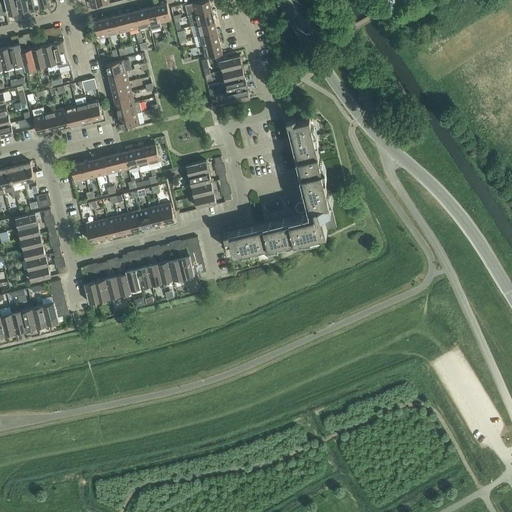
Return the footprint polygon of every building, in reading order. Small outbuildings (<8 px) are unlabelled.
[(19,11),(16,0),(4,0),(8,14),(19,11)] [(30,8),(27,0),(16,0),(19,11),(30,8)] [(27,0),(30,8),(40,6),(38,0),(27,0)] [(189,15),(195,14),(212,9),(209,0),(203,0),(186,4),(189,15)] [(156,5),(160,22),(171,20),(167,2),(156,5)] [(145,8),(150,25),(160,22),(156,5),(145,8)] [(150,25),(145,8),(135,10),(139,28),(150,25)] [(195,14),(197,24),(215,20),(212,9),(195,14)] [(124,13),(129,30),(139,28),(135,10),(124,13)] [(129,30),(124,13),(114,15),(118,33),(129,30)] [(103,18),(108,35),(118,33),(114,15),(103,18)] [(108,35),(103,18),(92,21),(97,38),(108,35)] [(197,24),(200,35),(217,30),(215,20),(197,24)] [(200,35),(202,45),(220,41),(217,30),(200,35)] [(64,40),(53,42),(57,61),(58,66),(70,63),(68,59),(64,40)] [(220,41),(202,45),(205,56),(222,52),(220,41)] [(47,64),(57,61),(53,42),(42,45),(47,64)] [(19,43),(9,46),(14,65),(24,62),(21,50),(22,50),(20,44),(20,43),(19,43)] [(36,67),(47,64),(42,45),(32,47),(36,67)] [(9,46),(0,47),(0,54),(3,67),(14,65),(9,46)] [(21,50),(24,62),(25,69),(27,69),(28,74),(37,72),(36,67),(32,47),(22,50),(21,50)] [(139,63),(147,61),(146,52),(131,54),(133,68),(140,67),(139,63)] [(223,70),(242,65),(239,54),(220,59),(223,70)] [(109,75),(126,70),(124,59),(106,64),(109,75)] [(242,65),(223,70),(226,81),(245,76),(242,65)] [(209,67),(204,68),(207,81),(212,80),(209,67)] [(112,85),(129,81),(126,70),(109,75),(112,85)] [(245,76),(226,81),(228,91),(247,86),(245,76)] [(129,81),(112,85),(114,96),(131,91),(129,81)] [(228,91),(231,102),(250,98),(247,86),(228,91)] [(217,101),(214,88),(209,89),(212,102),(217,101)] [(117,106),(134,102),(131,91),(114,96),(117,106)] [(87,102),(91,119),(102,117),(98,99),(87,102)] [(0,113),(8,112),(6,101),(0,102),(0,113)] [(138,101),(117,106),(119,117),(141,111),(138,101)] [(76,105),(81,122),(91,119),(87,102),(76,105)] [(81,122),(76,105),(66,107),(70,125),(81,122)] [(38,132),(49,130),(45,112),(43,107),(32,109),(38,132)] [(55,110),(60,127),(70,125),(66,107),(55,110)] [(60,127),(55,110),(45,112),(49,130),(60,127)] [(137,112),(119,117),(122,128),(144,122),(141,111),(137,112)] [(8,112),(0,113),(0,124),(11,122),(8,112)] [(230,240),(231,243),(233,253),(327,230),(341,227),(336,208),(331,209),(329,201),(330,201),(310,117),(296,121),(295,117),(287,119),(288,124),(291,123),(311,206),(309,206),(308,205),(306,205),(305,205),(303,206),(303,207),(303,209),(303,210),(305,211),(307,211),(308,211),(309,215),(230,235),(229,231),(224,232),(226,241),(230,240)] [(11,122),(0,124),(0,136),(13,133),(11,122)] [(145,146),(149,163),(160,160),(156,143),(145,146)] [(135,148),(139,165),(149,163),(145,146),(135,148)] [(124,151),(128,168),(139,165),(135,148),(124,151)] [(114,153),(118,170),(128,168),(124,151),(114,153)] [(103,156),(107,173),(118,170),(114,153),(103,156)] [(93,158),(97,175),(107,173),(103,156),(93,158)] [(82,161),(86,178),(97,175),(93,158),(82,161)] [(19,161),(24,182),(35,179),(30,161),(26,162),(26,159),(19,161)] [(187,164),(189,175),(209,170),(206,159),(187,164)] [(24,182),(19,161),(12,163),(12,165),(9,166),(13,184),(24,182)] [(86,178),(82,161),(71,163),(75,181),(86,178)] [(0,175),(3,187),(13,184),(9,166),(5,167),(5,165),(0,165),(0,175)] [(192,185),(211,181),(209,170),(189,175),(192,185)] [(225,172),(218,173),(221,184),(228,182),(225,172)] [(149,177),(151,183),(158,182),(156,175),(149,177)] [(128,182),(130,189),(137,187),(135,180),(128,182)] [(211,181),(192,185),(195,196),(214,191),(211,181)] [(107,187),(109,194),(116,192),(114,185),(107,187)] [(160,191),(158,185),(151,186),(153,193),(160,191)] [(139,197),(137,190),(130,191),(132,198),(139,197)] [(86,192),(88,199),(95,197),(93,191),(86,192)] [(214,191),(195,196),(197,207),(216,202),(214,191)] [(36,195),(39,207),(51,204),(48,192),(36,195)] [(117,195),(109,197),(111,203),(118,201),(117,195)] [(90,209),(97,207),(95,200),(89,202),(90,209)] [(159,205),(163,221),(174,219),(170,202),(159,205)] [(149,207),(153,224),(163,221),(159,205),(149,207)] [(138,210),(142,226),(153,224),(149,207),(138,210)] [(128,212),(132,228),(142,226),(138,210),(128,212)] [(19,227),(38,223),(35,212),(16,216),(19,227)] [(117,215),(121,231),(132,228),(128,212),(117,215)] [(107,217),(111,233),(121,231),(117,215),(107,217)] [(96,220),(100,236),(111,233),(107,217),(96,220)] [(100,236),(96,220),(85,222),(89,238),(100,236)] [(38,223),(19,227),(21,238),(40,233),(38,223)] [(8,231),(0,232),(0,233),(2,240),(11,238),(8,231)] [(24,248),(43,243),(40,233),(21,238),(24,248)] [(190,254),(195,273),(206,270),(198,236),(180,240),(182,247),(187,245),(189,254),(190,254)] [(27,259),(46,254),(43,243),(24,248),(27,259)] [(170,243),(159,245),(161,252),(171,249),(170,243)] [(149,248),(138,250),(140,257),(150,255),(149,248)] [(129,260),(128,253),(122,254),(123,257),(118,258),(120,265),(125,263),(124,261),(129,260)] [(29,269),(48,264),(46,254),(27,259),(29,269)] [(179,257),(184,276),(195,273),(190,254),(189,254),(179,257)] [(168,259),(173,278),(184,276),(179,257),(168,259)] [(158,262),(163,281),(173,278),(168,259),(158,262)] [(107,261),(97,263),(99,270),(109,267),(107,261)] [(147,264),(152,284),(163,281),(158,262),(147,264)] [(48,264),(29,269),(32,280),(51,275),(48,264)] [(137,267),(142,286),(152,284),(147,264),(137,267)] [(126,272),(127,272),(131,289),(132,289),(142,286),(137,267),(126,270),(126,272)] [(116,275),(121,294),(132,291),(132,289),(131,289),(127,272),(126,272),(116,275)] [(106,277),(111,296),(121,294),(116,275),(106,277)] [(95,280),(100,299),(111,296),(106,277),(95,280)] [(50,288),(62,285),(61,279),(49,282),(50,288)] [(100,299),(95,280),(84,282),(89,302),(100,299)] [(62,285),(50,288),(51,294),(64,291),(62,285)] [(64,291),(51,294),(53,299),(65,296),(64,291)] [(65,296),(53,299),(53,302),(54,301),(55,305),(66,302),(65,296)] [(54,301),(53,302),(43,304),(48,323),(59,321),(56,310),(55,305),(54,301)] [(55,305),(56,310),(68,308),(66,302),(55,305)] [(32,307),(37,326),(48,323),(43,304),(32,307)] [(37,326),(32,307),(22,309),(27,328),(37,326)] [(56,310),(59,321),(63,320),(62,315),(69,314),(68,308),(56,310)] [(27,328),(22,309),(11,312),(16,331),(27,328)] [(1,315),(6,334),(16,331),(11,312),(1,315)]
